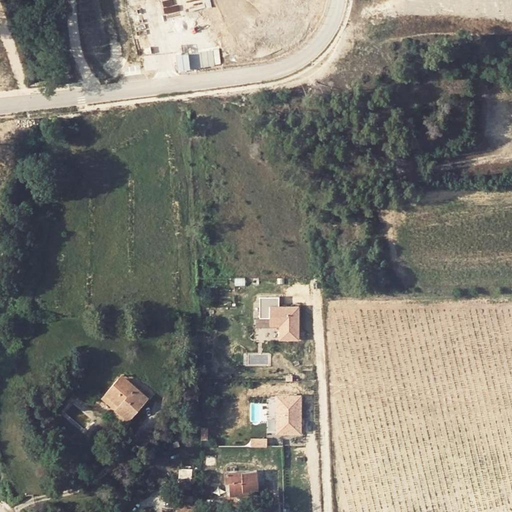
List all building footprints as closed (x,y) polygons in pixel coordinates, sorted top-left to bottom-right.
[(269,298),(259,298),(259,319),(269,319),(269,326),(279,326),(279,341),(297,340),(297,308),(269,308),(269,298)] [(121,377),(105,394),(121,408),(118,412),(129,422),(150,397),(139,388),(137,391),(121,377)] [(105,394),(102,397),(118,412),(121,408),(105,394)] [(301,433),(301,395),(277,395),(277,433),(301,433)] [(230,483),(230,486),(248,486),(259,486),(259,468),(223,468),(224,483),(230,483)] [(191,469),(180,469),(181,490),(192,489),(191,469)] [(166,509),(165,511),(196,511),(196,502),(177,502),(177,509),(166,509)]
